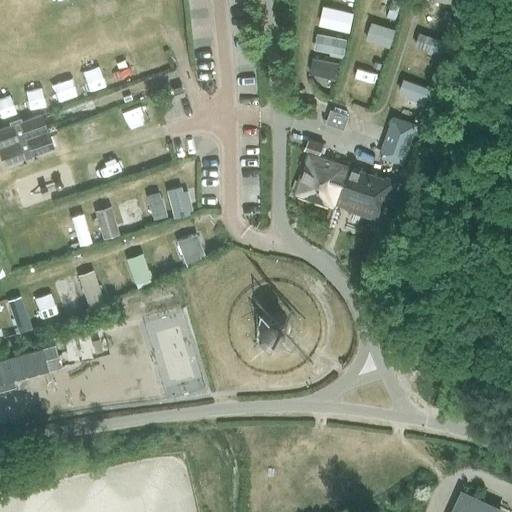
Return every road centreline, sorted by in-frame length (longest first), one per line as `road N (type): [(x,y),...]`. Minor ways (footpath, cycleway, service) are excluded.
road 1 (unclassified): [(370,347),(346,293),(280,223),(266,0)]
road 2 (unclassified): [(306,405),(171,414),(0,443)]
